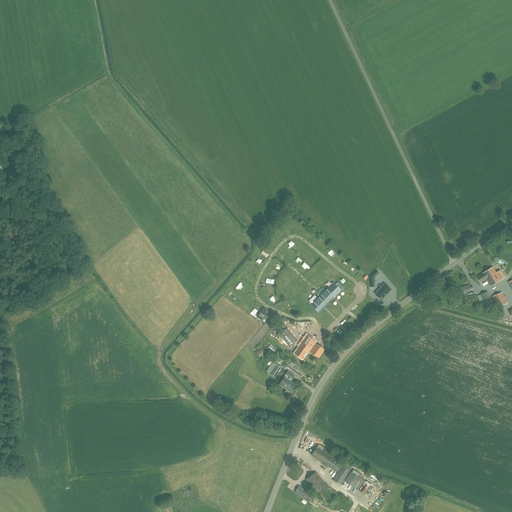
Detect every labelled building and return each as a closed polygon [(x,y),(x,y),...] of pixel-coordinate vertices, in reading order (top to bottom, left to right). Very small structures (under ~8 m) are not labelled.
[(488,270),(496,283),(505,278),(501,270),(496,273),(495,271),(493,267),(488,270)] [(372,275),(370,276),(371,287),(375,287),(374,278),(375,278),(379,273),(376,270),(372,275)] [(496,283),(488,270),(482,273),(483,274),(477,277),(481,283),(482,285),(485,283),(484,281),(486,279),(490,287),(496,283)] [(333,283),(311,305),(319,312),(334,297),(335,298),(344,288),(338,282),(336,285),(333,283)] [(385,284),(381,288),(381,287),(375,294),(381,300),(391,290),(385,284)] [(471,291),(469,285),(455,289),(457,295),(471,291)] [(486,309),(494,306),(488,292),(480,295),(486,309)] [(497,307),(506,303),(502,293),(493,297),(497,307)] [(344,299),(342,301),(344,304),(352,299),(351,296),(344,299)] [(262,321),(269,311),(264,308),(257,318),(262,321)] [(278,328),(282,333),(280,334),(290,346),(298,340),(288,328),(280,319),(276,322),(280,326),(278,328)] [(309,351),(316,341),(307,335),(299,346),(300,347),(295,353),(302,359),(308,351),(309,351)] [(325,350),(316,343),(310,352),(319,358),(325,350)] [(292,379),(294,375),(288,371),(286,374),(287,375),(286,378),(285,377),(280,385),(286,389),(287,388),(291,391),(295,385),(289,381),(291,378),(292,379)] [(344,461),(319,444),(312,455),(336,472),(344,461)] [(351,470),(343,465),(332,482),(339,487),(351,470)] [(316,492),(326,484),(316,472),(307,480),(316,492)] [(358,490),(364,481),(351,472),(345,482),(358,490)] [(307,501),(311,494),(299,486),(295,492),(307,501)]
